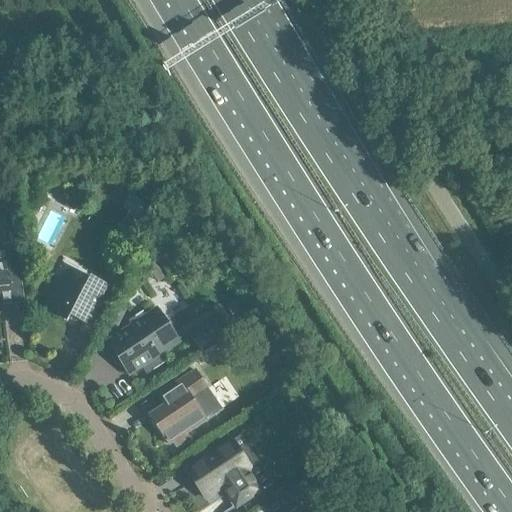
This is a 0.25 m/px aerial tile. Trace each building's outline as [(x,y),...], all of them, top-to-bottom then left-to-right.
[(186,215),(176,202),(161,212),(170,226),(186,215)] [(213,253),(227,272),(232,268),(238,264),(225,245),(220,249),(213,253)] [(151,264),(164,259),(154,246),(143,251),(151,264)] [(24,303),(18,247),(0,249),(0,315),(3,315),(2,306),(24,303)] [(44,290),(51,294),(42,310),(66,323),(72,311),(92,322),(110,287),(89,277),(89,278),(81,273),(75,284),(60,276),(58,279),(52,276),(44,290)] [(106,342),(129,376),(141,368),(146,376),(164,363),(159,356),(174,346),(160,325),(167,321),(157,307),(144,316),(141,312),(127,321),(130,325),(106,342)] [(200,352),(222,337),(209,317),(186,332),(200,352)] [(217,342),(219,345),(224,353),(238,344),(243,340),(236,329),(230,333),(217,342)] [(164,407),(149,416),(169,445),(173,443),(177,449),(191,440),(187,435),(208,421),(223,411),(211,394),(212,393),(196,370),(157,396),(164,407)] [(232,441),(187,471),(205,498),(222,487),(236,507),(262,489),(249,469),(255,465),(242,447),(237,450),(232,441)] [(338,474),(333,466),(321,474),(326,482),(338,474)] [(323,496),(309,476),(286,492),(300,511),(323,496)]
